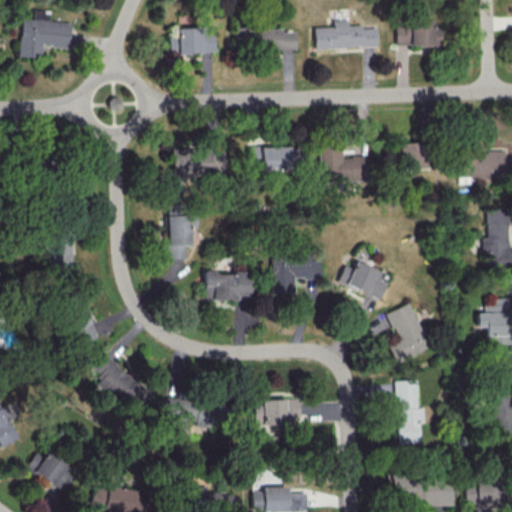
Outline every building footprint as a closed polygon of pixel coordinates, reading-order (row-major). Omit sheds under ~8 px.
[(16,55),(38,57),(39,45),(66,47),(67,22),(46,20),(47,10),(31,8),(30,18),(19,17),(16,55)] [(312,48),(374,45),(373,27),(360,27),(360,24),(345,24),(345,19),(330,19),(330,26),(311,27),(312,48)] [(392,21),(393,45),(433,44),(433,20),(392,21)] [(211,32),(195,33),(195,27),(173,27),(174,35),(166,35),(166,53),(212,51),(211,32)] [(293,49),(293,29),(256,30),(257,49),(293,49)] [(397,167),(421,166),(420,141),(396,142),(397,167)] [(363,180),(362,156),(339,157),(339,144),(316,144),(317,181),(363,180)] [(244,146),(245,169),(293,168),(293,145),(244,146)] [(212,172),(211,148),(169,149),(170,173),(212,172)] [(501,150),(454,151),(455,177),(502,175),(501,150)] [(507,265),(506,206),(484,206),(485,236),(481,236),(482,265),(507,265)] [(184,257),(183,244),(188,244),(188,226),(196,226),(195,207),(164,208),(166,258),(184,257)] [(70,233),(47,232),(45,274),(68,275),(70,233)] [(318,277),(317,260),(308,260),(308,253),(268,254),(269,292),(292,291),(291,277),(318,277)] [(342,263),(334,280),(355,290),(356,288),(377,298),(384,282),(376,278),(379,272),(354,260),(351,267),(342,263)] [(201,298),(247,299),(247,272),(202,271),(201,298)] [(511,343),(509,297),(483,297),(483,312),(475,312),(476,326),(484,326),(484,344),(511,343)] [(72,346),(95,337),(82,301),(58,310),(72,346)] [(384,312),(395,339),(385,343),(393,361),(427,347),(408,302),(384,312)] [(95,380),(131,413),(149,394),(101,350),(88,364),(99,375),(95,380)] [(511,370),(486,370),(487,405),(491,405),(492,418),(495,418),(495,433),(511,432),(511,370)] [(392,379),(394,443),(418,442),(417,422),(421,422),(421,407),(416,407),(415,379),(392,379)] [(163,397),(163,418),(211,419),(212,398),(163,397)] [(252,425),(265,425),(265,437),(281,437),(281,424),(289,423),(289,417),(298,417),(297,397),(251,399),(252,425)] [(0,445),(16,438),(0,405),(0,445)] [(24,465),(61,491),(75,469),(46,449),(41,456),(33,451),(24,465)] [(387,478),(388,504),(450,502),(449,476),(387,478)] [(462,482),(462,504),(493,503),(492,481),(462,482)] [(232,492),(204,492),(204,485),(189,486),(190,510),(233,509),(232,492)] [(304,510),(304,491),(285,492),(284,485),(259,486),(260,490),(250,491),(250,511),(304,510)] [(141,510),(142,488),(90,486),(89,508),(141,510)]
